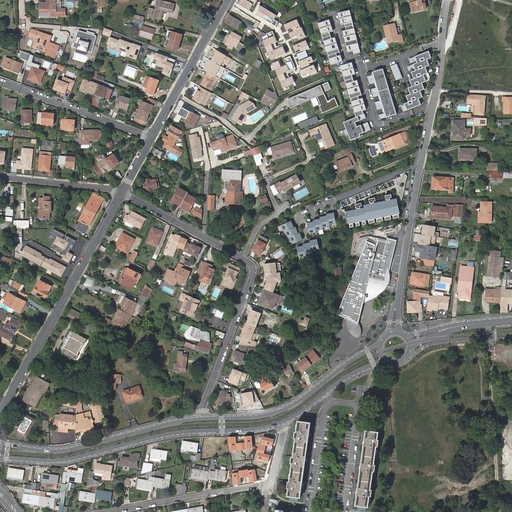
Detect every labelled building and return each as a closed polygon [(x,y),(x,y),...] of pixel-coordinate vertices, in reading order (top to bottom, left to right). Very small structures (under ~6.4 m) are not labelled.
[(65,17),(65,10),(56,10),(57,0),(47,0),(48,4),(47,7),(41,6),(40,16),(65,17)] [(156,9),(150,8),(148,16),(162,19),(163,13),(164,10),(167,11),(172,12),(175,3),(160,0),(158,9),(156,8),(156,9)] [(256,0),(250,0),(249,2),(246,0),(241,0),(239,4),(250,11),(256,0)] [(413,0),(416,12),(426,10),(425,4),(423,5),(422,1),(423,1),(422,0),(413,0)] [(277,15),(261,6),(256,15),(272,24),(277,15)] [(349,10),(338,13),(339,19),(351,16),(349,10)] [(241,23),(229,16),(225,23),(236,30),(241,23)] [(339,19),(341,25),(346,24),(346,27),(353,25),(351,16),(339,19)] [(298,20),(285,25),(287,31),(292,28),(293,31),(289,33),(291,38),(297,36),(300,43),(293,46),(296,51),(308,46),(298,20)] [(324,21),(318,24),(319,29),(331,26),(329,20),(326,21),(324,21)] [(387,35),(389,44),(397,42),(398,44),(402,44),(400,35),(396,36),(394,24),(383,26),(385,35),(387,35)] [(347,30),(342,31),(344,37),(355,34),(353,25),(346,27),(347,30)] [(331,26),(319,29),(322,38),(329,36),(328,33),(333,31),(331,26)] [(142,27),(141,31),(153,35),(154,35),(155,31),(142,27)] [(112,31),(104,28),(104,29),(102,34),(110,37),(107,44),(117,48),(116,49),(127,53),(126,56),(137,60),(142,46),(120,39),(120,41),(110,37),(112,31)] [(79,30),(78,31),(73,46),(74,48),(91,53),(92,52),(96,36),(96,35),(79,30)] [(153,35),(141,31),(139,37),(151,40),(153,35)] [(49,52),(54,54),(57,45),(49,42),(46,41),(48,35),(39,32),(34,46),(49,52)] [(170,40),(180,43),(182,35),(173,33),(170,40)] [(232,45),(233,46),(240,50),(243,45),(239,43),(241,38),(233,33),(226,45),(230,47),(232,45)] [(355,34),(344,37),(345,43),(350,42),(351,45),(358,43),(355,34)] [(274,35),(262,41),(271,61),(287,54),(284,46),(274,50),(272,45),(278,43),(274,35)] [(329,36),(322,38),(325,47),(337,43),(335,37),(330,39),(329,36)] [(177,50),(180,43),(170,40),(168,47),(177,50)] [(337,43),(325,47),(328,56),(335,54),(334,51),(338,49),(337,43)] [(351,45),(346,46),(348,52),(352,51),(353,54),(360,53),(358,43),(351,45)] [(30,54),(21,51),(19,57),(28,60),(30,54)] [(231,58),(216,51),(211,60),(209,58),(203,70),(206,71),(217,77),(220,79),(226,68),(223,67),(224,64),(227,65),(231,58)] [(417,63),(427,59),(431,58),(429,51),(409,59),(410,63),(416,61),(417,63)] [(170,57),(157,52),(155,59),(158,60),(157,65),(165,68),(164,72),(169,75),(171,70),(173,71),(175,64),(168,61),(170,57)] [(335,54),(328,56),(331,65),(342,61),(340,55),(336,57),(335,54)] [(312,56),(298,61),(305,79),(319,74),(312,56)] [(290,57),(273,64),(283,89),(296,83),(293,76),(287,79),(284,73),(295,69),(290,57)] [(6,58),(3,67),(19,73),(23,64),(6,58)] [(256,59),(253,65),(259,68),(262,62),(256,59)] [(430,65),(427,59),(417,63),(407,67),(408,71),(415,68),(415,71),(416,71),(425,67),(430,65)] [(354,68),(352,62),(341,66),(342,72),(354,68)] [(36,80),(41,81),(45,72),(33,67),(28,79),(35,81),(36,80)] [(428,73),(425,67),(416,71),(415,71),(411,72),(414,79),(424,75),(428,73)] [(354,68),(342,72),(345,81),(352,79),(352,78),(351,75),(355,74),(354,68)] [(385,75),(383,69),(373,72),(373,75),(367,77),(368,80),(385,75)] [(206,71),(199,86),(209,92),(217,77),(206,71)] [(387,82),(385,75),(368,80),(370,84),(376,82),(377,85),(387,82)] [(422,83),(426,81),(424,75),(414,79),(410,80),(412,87),(422,83)] [(62,80),(57,79),(53,89),(66,94),(68,89),(72,91),(76,81),(63,76),(62,80)] [(84,90),(94,94),(99,80),(92,77),(90,82),(88,81),(84,90)] [(156,86),(157,87),(159,82),(146,77),(143,86),(147,88),(146,92),(153,95),(155,91),(154,90),(156,86)] [(345,81),(348,90),(359,86),(357,80),(353,82),(352,79),(345,81)] [(104,88),(106,82),(99,80),(94,94),(90,105),(97,107),(98,102),(96,98),(97,95),(108,99),(112,90),(104,88)] [(328,82),(288,99),(291,107),(301,103),(301,102),(317,95),(321,105),(320,106),(323,113),(338,106),(335,99),(328,102),(324,92),(331,89),(328,82)] [(389,88),(387,82),(377,85),(377,88),(371,89),(372,93),(389,88)] [(424,89),(422,83),(412,87),(408,88),(410,93),(410,94),(420,91),(424,89)] [(209,92),(199,86),(193,99),(205,105),(212,93),(209,92)] [(359,86),(348,90),(350,99),(357,97),(357,96),(356,93),(361,92),(359,86)] [(391,95),(389,88),(372,93),(373,97),(380,95),(380,98),(391,95)] [(268,89),(261,101),(272,107),(278,98),(275,90),(273,92),(268,89)] [(244,97),(247,99),(249,95),(243,91),(239,98),(242,100),(244,97)] [(423,97),(420,91),(410,94),(406,96),(409,102),(418,98),(419,98),(423,97)] [(130,100),(119,95),(113,111),(116,113),(119,107),(127,110),(130,100)] [(393,101),(391,95),(380,98),(381,101),(375,102),(376,106),(393,101)] [(483,114),(485,95),(478,95),(468,95),(467,102),(476,103),(475,113),(483,114)] [(8,97),(4,96),(3,109),(15,110),(17,99),(8,98),(8,97)] [(511,113),(511,96),(503,97),(502,101),(504,101),(504,113),(511,113)] [(350,99),(353,108),(365,104),(363,98),(358,100),(357,97),(350,99)] [(147,103),(142,101),(139,110),(150,114),(155,101),(149,98),(147,103)] [(421,105),(419,98),(418,98),(409,102),(401,105),(403,112),(421,105)] [(247,112),(256,107),(253,103),(249,100),(240,105),(233,118),(241,123),(247,112)] [(395,108),(393,101),(376,106),(377,110),(384,108),(384,111),(395,108)] [(365,104),(353,108),(355,113),(356,117),(363,115),(362,111),(366,110),(365,104)] [(178,114),(186,119),(184,122),(193,127),(199,116),(182,107),(178,114)] [(397,114),(395,108),(384,111),(385,113),(379,115),(380,119),(397,114)] [(32,110),(23,111),(23,123),(32,123),(32,110)] [(149,114),(139,110),(135,118),(138,119),(136,123),(143,125),(146,122),(149,114)] [(42,113),(41,125),(53,126),(53,114),(42,113)] [(356,117),(344,122),(346,129),(356,124),(355,122),(366,118),(365,114),(363,115),(356,117)] [(317,117),(308,121),(309,125),(319,121),(317,117)] [(62,120),(62,130),(74,130),(74,121),(62,120)] [(470,135),(470,130),(464,129),(465,121),(454,121),(453,140),(464,140),(464,135),(470,135)] [(346,129),(349,134),(369,126),(368,122),(357,127),(356,124),(346,129)] [(323,125),(309,131),(311,135),(315,134),(318,141),(323,141),(326,149),(334,145),(329,132),(326,133),(323,125)] [(369,126),(349,134),(351,141),(361,137),(360,134),(371,130),(369,126)] [(89,140),(98,139),(98,135),(98,131),(98,130),(89,131),(89,132),(87,132),(87,131),(79,131),(80,144),(89,144),(89,140)] [(170,134),(164,146),(171,150),(177,138),(178,138),(179,135),(174,132),(172,135),(170,134)] [(406,132),(401,134),(404,142),(410,140),(406,132)] [(198,133),(188,135),(193,159),(202,157),(198,133)] [(233,134),(210,143),(215,156),(238,147),(233,134)] [(383,141),(386,150),(395,146),(395,147),(400,145),(400,144),(404,142),(401,134),(383,141)] [(294,152),(290,141),(270,147),(274,158),(279,157),(279,155),(289,152),(289,153),(294,152)] [(253,154),(257,165),(263,163),(261,158),(263,158),(259,145),(243,150),(245,156),(253,154)] [(21,160),(17,160),(16,169),(32,170),(34,149),(22,148),(21,160)] [(459,149),(459,160),(476,160),(476,149),(459,149)] [(41,152),(39,170),(49,172),(52,153),(41,152)] [(106,160),(112,169),(120,162),(113,154),(106,160)] [(348,157),(335,162),(339,171),(352,165),(351,164),(355,162),(351,154),(347,155),(348,157)] [(72,157),(59,156),(58,165),(75,167),(76,156),(72,155),(72,157)] [(99,179),(112,169),(106,160),(104,159),(102,160),(100,156),(96,160),(98,163),(95,166),(97,169),(94,171),(97,174),(96,175),(99,179)] [(152,157),(149,163),(159,167),(162,162),(152,157)] [(297,174),(280,183),(279,182),(274,185),(278,192),(283,189),(285,188),(286,190),(301,181),(297,174)] [(405,175),(393,180),(395,185),(400,204),(402,202),(407,176),(406,176),(405,175)] [(432,189),(450,189),(451,177),(432,176),(432,189)] [(145,180),(150,193),(153,191),(153,190),(160,187),(157,179),(150,182),(149,179),(145,180)] [(225,195),(225,203),(229,203),(229,204),(239,204),(240,198),(242,198),(242,192),(239,192),(239,180),(230,179),(230,184),(226,188),(229,192),(225,195)] [(187,193),(187,192),(178,187),(171,200),(181,205),(187,193)] [(181,205),(180,206),(189,211),(196,199),(187,193),(181,205)] [(80,222),(77,228),(84,232),(92,218),(93,218),(94,216),(93,216),(95,214),(102,202),(91,196),(85,208),(88,210),(86,214),(83,213),(79,220),(81,221),(80,222)] [(40,198),(39,206),(42,206),(41,209),(39,209),(39,217),(49,218),(49,212),(51,213),(51,202),(50,202),(50,197),(44,197),(44,198),(40,198)] [(364,208),(345,212),(348,224),(399,213),(396,199),(363,205),(364,208)] [(491,222),(491,203),(481,203),(480,211),(481,211),(481,213),(478,213),(478,222),(491,222)] [(443,207),(442,218),(451,219),(452,208),(452,205),(448,204),(447,208),(443,207)] [(455,205),(455,208),(454,216),(460,217),(460,219),(461,219),(462,205),(455,205)] [(192,213),(201,218),(201,209),(196,206),(192,213)] [(432,206),(431,218),(442,218),(443,207),(432,206)] [(126,215),(123,222),(126,223),(127,222),(141,229),(146,219),(132,212),(129,217),(126,215)] [(307,225),(309,234),(317,233),(316,230),(323,229),(322,227),(329,226),(328,225),(335,223),(333,214),(327,216),(327,218),(320,219),(320,221),(314,222),(314,223),(307,225)] [(29,219),(15,219),(15,227),(29,227),(29,219)] [(289,221),(280,225),(283,232),(285,231),(288,237),(290,237),(292,243),(300,239),(297,233),(296,234),(293,227),(292,228),(289,221)] [(435,226),(422,224),(421,234),(419,233),(417,244),(434,247),(436,237),(434,236),(435,226)] [(54,228),(50,234),(57,238),(54,243),(65,249),(62,254),(64,255),(62,259),(69,263),(74,254),(70,252),(77,241),(54,228)] [(77,228),(74,232),(83,237),(85,233),(84,232),(77,228)] [(162,232),(153,229),(147,242),(157,246),(162,232)] [(122,233),(115,247),(127,253),(134,239),(122,233)] [(187,243),(188,240),(183,238),(180,237),(176,236),(173,235),(170,242),(169,242),(165,252),(168,253),(169,252),(174,254),(177,245),(184,248),(187,243)] [(269,240),(260,235),(252,252),(260,256),(269,240)] [(369,235),(359,238),(357,244),(360,245),(359,248),(359,250),(355,249),(354,250),(362,253),(367,241),(376,245),(372,257),(374,258),(378,240),(387,242),(387,240),(369,235)] [(339,309),(339,316),(346,319),(358,324),(363,304),(368,282),(387,286),(389,282),(385,281),(386,275),(388,275),(389,273),(397,241),(388,238),(387,240),(387,242),(378,240),(374,258),(372,257),(376,245),(367,241),(362,253),(339,309)] [(297,249),(299,258),(307,256),(307,254),(313,252),(313,250),(319,249),(317,241),(310,242),(311,244),(304,245),(304,247),(297,249)] [(197,256),(201,248),(194,245),(193,245),(187,243),(184,248),(183,251),(197,256)] [(42,253),(26,244),(20,254),(62,277),(67,267),(51,258),(50,259),(41,255),(42,253)] [(417,244),(416,244),(415,251),(421,252),(420,258),(424,259),(434,260),(436,247),(434,247),(417,244)] [(133,251),(129,261),(131,261),(134,263),(138,253),(133,251)] [(490,253),(489,253),(487,274),(502,275),(503,266),(498,265),(499,253),(490,253)] [(13,260),(4,257),(3,265),(11,266),(13,260)] [(213,274),(214,270),(210,268),(212,265),(201,261),(197,271),(203,274),(200,280),(210,284),(214,274),(213,274)] [(239,268),(224,262),(220,269),(227,272),(222,284),(232,288),(235,282),(234,281),(236,278),(238,272),(238,273),(240,270),(239,268)] [(185,283),(190,272),(182,268),(183,266),(178,263),(175,272),(170,282),(175,284),(177,280),(185,283)] [(276,263),(264,264),(265,274),(265,279),(268,280),(264,289),(274,293),(277,282),(282,281),(281,272),(277,273),(276,263)] [(460,290),(460,296),(470,297),(471,266),(460,266),(459,287),(461,287),(461,290),(460,290)] [(342,267),(333,267),(333,280),(342,280),(342,267)] [(138,273),(128,268),(120,283),(130,289),(138,273)] [(503,278),(502,278),(501,289),(505,289),(505,278),(511,278),(511,272),(504,272),(503,278)] [(167,273),(165,279),(170,282),(173,275),(167,273)] [(413,279),(411,278),(410,283),(423,285),(425,274),(414,273),(413,279)] [(10,286),(21,292),(24,286),(13,280),(10,286)] [(40,280),(33,293),(41,298),(42,295),(45,297),(51,286),(40,280)] [(384,290),(387,286),(368,282),(363,304),(363,303),(368,301),(372,300),(373,299),(374,298),(375,298),(378,296),(381,294),(381,293),(382,293),(384,290)] [(145,284),(139,297),(146,300),(152,288),(145,284)] [(408,313),(417,312),(417,311),(421,311),(421,305),(420,305),(420,295),(428,296),(429,295),(429,290),(414,288),(413,298),(417,298),(417,302),(407,302),(408,313)] [(274,293),(264,289),(258,304),(274,310),(276,303),(280,305),(284,296),(274,293)] [(501,302),(501,289),(486,289),(485,302),(501,302)] [(505,289),(501,289),(501,302),(501,312),(508,312),(508,302),(511,302),(511,289),(505,289)] [(4,303),(21,312),(26,302),(9,293),(4,303)] [(181,311),(193,316),(200,301),(183,294),(180,300),(185,302),(181,311)] [(427,309),(431,310),(431,309),(437,309),(437,308),(437,306),(439,306),(440,307),(448,308),(449,297),(435,295),(435,296),(429,295),(428,296),(427,309)] [(124,306),(121,311),(131,316),(132,313),(135,314),(137,309),(135,308),(135,307),(133,306),(134,305),(130,302),(131,300),(125,297),(123,300),(121,304),(124,306)] [(214,315),(222,317),(223,310),(216,308),(214,315)] [(84,316),(71,309),(67,315),(81,323),(84,316)] [(262,313),(251,309),(247,317),(249,318),(247,323),(257,327),(262,313)] [(131,316),(121,311),(114,324),(119,326),(120,324),(125,327),(131,316)] [(303,319),(300,318),(298,322),(308,326),(311,317),(305,315),(303,319)] [(0,325),(0,335),(10,340),(13,333),(14,333),(16,330),(16,329),(19,322),(12,318),(8,325),(6,324),(4,328),(0,325)] [(358,324),(346,319),(346,320),(346,323),(346,324),(347,327),(348,330),(349,332),(351,334),(352,335),(355,337),(355,338),(356,338),(357,338),(358,338),(359,338),(360,337),(360,334),(360,332),(360,329),(360,328),(359,326),(358,324)] [(295,328),(295,327),(297,323),(288,320),(286,325),(295,328)] [(247,323),(245,323),(240,336),(242,336),(239,345),(247,346),(255,347),(257,342),(254,341),(256,334),(254,333),(257,327),(247,323)] [(188,339),(200,340),(201,340),(192,337),(191,334),(193,327),(191,326),(186,332),(186,333),(186,334),(186,335),(186,336),(186,337),(187,338),(188,339)] [(209,333),(193,327),(191,334),(192,337),(201,340),(198,347),(197,350),(208,354),(212,344),(209,343),(210,341),(209,340),(209,339),(210,336),(209,333)] [(64,348),(62,353),(75,360),(78,355),(77,355),(83,344),(84,345),(87,340),(73,332),(71,337),(70,336),(63,348),(64,348)] [(198,347),(184,343),(183,347),(197,351),(197,350),(198,347)] [(247,346),(239,345),(236,351),(235,350),(231,359),(241,363),(247,346)] [(312,350),(304,356),(305,358),(296,365),(300,370),(304,366),(306,368),(315,361),(312,358),(316,355),(312,350)] [(177,365),(175,365),(174,371),(179,372),(180,371),(185,372),(187,355),(182,355),(182,353),(178,352),(177,365)] [(290,366),(283,370),(286,375),(293,371),(290,366)] [(234,369),(228,382),(237,386),(240,380),(245,382),(248,375),(234,369)] [(272,385),(273,387),(275,386),(276,386),(276,385),(275,384),(274,383),(270,377),(269,377),(267,374),(256,381),(261,390),(261,391),(261,392),(262,393),(263,393),(264,393),(265,392),(264,389),(272,385)] [(23,400),(35,406),(39,400),(38,399),(39,397),(40,397),(38,395),(41,391),(45,393),(45,392),(49,384),(50,384),(36,377),(33,382),(35,383),(33,386),(31,385),(28,391),(30,392),(29,395),(27,394),(23,400)] [(123,391),(126,401),(142,396),(138,386),(123,391)] [(221,394),(218,393),(215,403),(224,407),(226,402),(229,403),(231,400),(227,398),(228,397),(227,396),(228,391),(223,389),(221,394)] [(253,391),(239,394),(241,406),(255,403),(253,391)] [(59,403),(72,406),(73,399),(62,397),(59,403)] [(101,404),(91,406),(95,423),(105,421),(101,404)] [(86,418),(84,413),(76,415),(76,422),(76,432),(83,430),(83,432),(87,431),(87,432),(95,430),(93,422),(94,422),(94,420),(93,420),(92,417),(86,418)] [(76,415),(60,414),(60,415),(59,431),(68,432),(68,428),(76,428),(76,422),(76,415)] [(26,437),(33,423),(22,417),(18,424),(17,424),(15,427),(16,428),(14,431),(19,434),(19,433),(23,436),(24,435),(26,437)] [(292,463),(290,480),(288,481),(287,488),(289,488),(287,496),(300,497),(301,486),(303,486),(304,482),(302,482),(305,462),(307,462),(307,458),(306,458),(309,436),(311,436),(311,433),(309,432),(311,422),(299,420),(297,431),(295,430),(294,438),(296,438),(293,457),(291,456),(291,463),(292,463)] [(371,488),(373,470),(375,470),(376,464),(375,463),(377,446),(378,446),(379,439),(378,439),(379,431),(366,430),(365,440),(363,440),(362,444),(364,444),(361,465),(359,465),(359,469),(360,469),(357,490),(355,491),(355,493),(357,494),(355,505),(368,506),(370,495),(371,495),(372,489),(371,488)] [(264,438),(253,436),(251,443),(262,445),(262,443),(267,444),(269,436),(265,435),(264,438)] [(183,440),(181,448),(197,451),(199,443),(183,440)] [(152,449),(151,457),(167,459),(168,451),(152,449)] [(122,456),(120,464),(136,467),(138,459),(122,456)] [(152,471),(153,462),(143,461),(142,470),(152,471)] [(97,463),(95,471),(111,473),(112,465),(97,463)] [(9,468),(7,476),(24,478),(25,470),(9,468)] [(78,473),(68,471),(66,480),(82,482),(84,469),(79,468),(78,470),(78,473)] [(191,477),(208,480),(208,477),(209,471),(193,468),(191,477)] [(209,471),(208,477),(225,480),(227,471),(210,468),(209,471)] [(43,473),(42,481),(45,482),(51,483),(50,486),(57,486),(57,483),(58,484),(59,475),(43,473)] [(155,477),(154,486),(169,488),(172,475),(166,474),(165,479),(155,477)] [(137,487),(153,489),(154,486),(155,477),(149,476),(149,480),(139,478),(137,487)] [(96,494),(95,498),(111,500),(112,492),(97,490),(96,494)] [(79,499),(95,502),(95,498),(96,494),(81,491),(79,499)] [(22,501),(38,504),(39,496),(32,495),(24,493),(22,501)] [(39,496),(38,504),(54,506),(55,498),(43,496),(39,496)]
